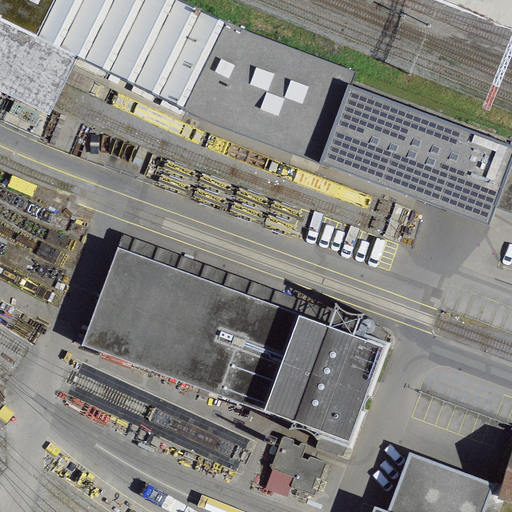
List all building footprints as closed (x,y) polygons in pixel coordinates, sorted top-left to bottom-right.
[(54,0),(0,0),(0,18),(36,37),(54,0)] [(226,21),(183,0),(54,0),(36,37),(78,57),(185,108),(226,21)] [(0,90),(50,114),(57,98),(68,76),(78,57),(36,37),(0,18),(0,90)] [(357,70),(226,21),(185,108),(322,169),(325,162),(339,121),(352,85),(354,79),(357,70)] [(511,162),(511,147),(352,85),(325,162),(490,223),(511,162)] [(511,171),(498,208),(511,213),(511,171)] [(107,279),(94,316),(82,348),(351,445),(387,348),(359,338),(362,328),(121,241),(107,279)] [(314,499),(326,460),(304,454),(307,444),(282,436),(267,484),(314,499)] [(374,511),(481,511),(490,485),(411,454),(392,511),(389,511),(377,507),(374,511)] [(511,459),(499,500),(511,504),(511,459)]
